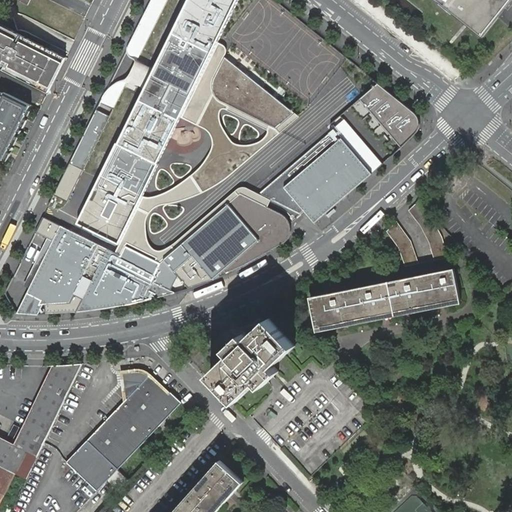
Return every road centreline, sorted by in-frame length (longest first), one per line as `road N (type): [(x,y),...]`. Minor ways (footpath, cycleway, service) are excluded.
road 1 (residential): [(348,341),(458,317),(476,299),(464,265),(426,267),(414,231),(384,197)]
road 2 (tertiary): [(384,197),(268,283),(155,325)]
road 3 (secondary): [(118,0),(0,233)]
road 4 (residential): [(318,511),(160,346),(155,325)]
road 5 (unknown): [(253,443),(321,373),(350,408),(303,455)]
road 6 (unknown): [(340,235),(222,187),(185,250)]
road 7 (tertiary): [(320,0),(468,116)]
road 8 (tertiary): [(155,325),(0,338)]
